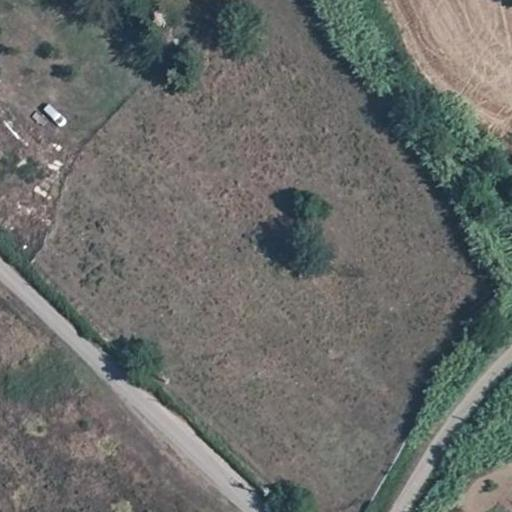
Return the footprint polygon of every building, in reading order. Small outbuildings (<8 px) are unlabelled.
[(3,0),(101,96),(121,74),(44,0),(3,0)] [(61,0),(132,68),(152,47),(102,0),(61,0)] [(0,51),(70,119),(91,97),(0,9),(0,51)] [(0,103),(44,147),(62,129),(0,68),(0,103)] [(0,164),(11,175),(28,155),(0,128),(0,164)] [(70,161),(372,442),(392,422),(90,140),(70,161)] [(41,192),(348,481),(366,460),(60,171),(41,192)] [(10,224),(318,511),(337,492),(29,204),(10,224)]
